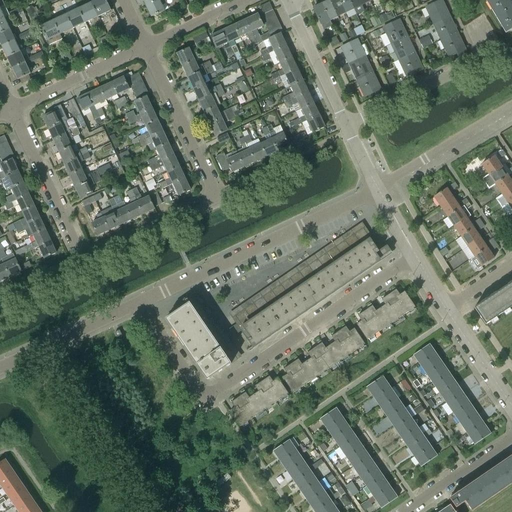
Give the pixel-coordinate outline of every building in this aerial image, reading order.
[(97,0),(92,3),(98,17),(111,11),(105,0),(97,0)] [(165,11),(162,6),(166,4),(164,0),(158,0),(146,6),(152,17),(165,11)] [(331,0),(330,1),(338,18),(346,14),(339,0),(331,0)] [(339,0),(346,14),(354,10),(349,0),(339,0)] [(349,0),(354,10),(362,6),(359,0),(349,0)] [(450,17),(442,0),(425,8),(433,25),(450,17)] [(511,6),(508,0),(485,0),(506,34),(511,29),(511,6)] [(322,4),(329,21),(338,18),(330,1),(322,4)] [(79,9),(85,23),(98,17),(92,3),(79,9)] [(322,4),(313,8),(321,25),(329,21),(322,4)] [(66,15),(73,29),(85,23),(79,9),(66,15)] [(261,16),(264,22),(275,16),(273,10),(261,16)] [(32,21),(39,18),(37,12),(35,13),(29,15),(32,21)] [(394,18),(392,12),(386,15),(388,21),(394,18)] [(258,14),(246,20),(257,44),(262,42),(262,43),(268,40),(271,38),(269,32),(259,37),(256,30),(263,27),(258,14)] [(388,21),(386,15),(385,14),(377,17),(380,25),(388,21)] [(66,15),(54,21),(60,35),(73,29),(66,15)] [(278,21),(275,16),(264,22),(266,27),(278,21)] [(377,17),(371,20),(374,27),(380,25),(377,17)] [(458,33),(450,17),(433,25),(441,41),(458,33)] [(0,19),(0,32),(9,28),(4,18),(0,19)] [(234,25),(240,38),(246,35),(252,47),(257,44),(246,20),(234,25)] [(408,36),(400,20),(383,28),(391,45),(408,36)] [(47,41),(60,35),(54,21),(41,27),(47,41)] [(281,27),(278,21),(266,27),(269,32),(281,27)] [(240,38),(234,25),(222,31),(228,43),(229,43),(240,38)] [(270,53),(270,54),(274,52),(274,51),(286,46),(281,34),(284,33),(281,27),(269,32),(271,38),(268,40),(272,46),(260,52),(262,57),(270,53)] [(353,30),(356,36),(362,33),(359,27),(353,30)] [(14,40),(9,28),(0,32),(0,43),(1,46),(14,40)] [(350,39),(356,36),(353,30),(347,33),(350,39)] [(427,30),(418,34),(420,39),(429,35),(427,30)] [(230,48),(231,47),(229,43),(228,43),(222,31),(211,36),(216,48),(223,46),(225,50),(229,57),(234,55),(230,48)] [(459,58),(468,54),(458,33),(441,41),(437,43),(441,50),(444,49),(448,58),(456,54),(459,58)] [(348,40),(345,34),(339,36),(342,43),(348,40)] [(415,53),(408,36),(391,45),(398,61),(415,53)] [(108,42),(106,37),(99,40),(102,45),(108,42)] [(336,37),(328,40),(332,47),(339,44),(336,37)] [(419,41),(423,49),(428,47),(424,38),(419,41)] [(197,49),(209,44),(206,39),(195,44),(197,49)] [(1,46),(7,58),(20,51),(14,40),(1,46)] [(365,56),(357,40),(340,48),(348,64),(365,56)] [(235,45),(231,47),(230,48),(234,55),(239,52),(235,45)] [(82,49),(84,54),(92,50),(89,46),(82,49)] [(291,57),(286,46),(274,51),(274,52),(279,63),(291,57)] [(182,66),(194,61),(199,58),(196,53),(192,55),(189,49),(177,54),(182,66)] [(23,57),(20,51),(7,58),(12,69),(25,63),(30,60),(31,63),(37,59),(35,55),(29,58),(27,55),(23,57)] [(415,76),(415,73),(423,69),(415,53),(398,61),(394,63),(399,75),(404,73),(406,77),(410,76),(412,78),(415,76)] [(373,73),(365,56),(348,64),(356,81),(373,73)] [(390,64),(387,56),(380,59),(383,67),(390,64)] [(280,77),(285,75),(297,69),(291,57),(279,63),(283,70),(271,75),(273,80),(280,77)] [(197,67),(194,61),(182,66),(188,78),(204,70),(212,67),(209,61),(197,67)] [(25,63),(12,69),(17,80),(30,74),(25,63)] [(220,63),(214,65),(216,71),(223,69),(220,63)] [(341,69),(344,74),(350,71),(348,66),(341,69)] [(212,67),(204,70),(188,78),(193,89),(205,84),(202,77),(214,72),(212,67)] [(297,69),(285,75),(291,87),(303,81),(297,69)] [(129,84),(141,78),(139,73),(127,79),(129,84)] [(373,73),(356,81),(364,97),(381,89),(373,73)] [(111,83),(117,95),(129,89),(124,77),(111,83)] [(283,82),(280,77),(273,80),(273,81),(275,85),(283,82)] [(144,84),(141,78),(129,84),(132,90),(144,84)] [(284,104),(291,100),(296,98),(308,92),(303,81),(291,87),(294,93),(282,99),(284,104)] [(100,88),(106,100),(117,95),(111,83),(100,88)] [(135,95),(146,89),(144,84),(132,90),(135,95)] [(199,101),(223,90),(220,85),(208,90),(205,84),(193,89),(199,101)] [(88,94),(94,106),(96,111),(100,118),(104,116),(105,115),(101,108),(108,105),(106,100),(100,88),(88,94)] [(149,95),(146,89),(135,95),(137,101),(149,95)] [(225,95),(223,90),(199,101),(204,113),(216,107),(213,100),(225,95)] [(286,109),(294,105),(298,103),(302,110),(313,104),(308,92),(296,98),(291,100),(284,104),(286,109)] [(100,118),(96,111),(94,106),(88,94),(76,99),(82,111),(89,108),(95,120),(100,118)] [(147,97),(149,96),(149,95),(137,101),(134,102),(140,114),(152,108),(147,97)] [(125,97),(119,100),(123,107),(128,104),(125,97)] [(118,109),(123,107),(119,100),(114,102),(118,109)] [(319,115),(313,104),(302,110),(305,116),(293,122),(295,126),(295,127),(307,121),(319,115)] [(77,106),(73,107),(72,108),(76,116),(80,114),(77,106)] [(216,107),(204,113),(210,125),(222,119),(216,107)] [(157,120),(152,108),(140,114),(136,116),(128,120),(131,125),(138,121),(138,122),(143,120),(145,126),(157,120)] [(226,117),(234,113),(231,108),(224,112),(226,117)] [(43,117),(48,129),(60,123),(55,111),(43,117)] [(128,120),(136,116),(133,111),(126,115),(128,120)] [(236,118),(234,113),(226,117),(228,122),(236,118)] [(319,115),(307,121),(313,133),(325,127),(319,115)] [(227,131),(222,119),(210,125),(215,136),(227,131)] [(145,126),(151,138),(163,132),(157,120),(145,126)] [(66,135),(60,123),(48,129),(54,141),(66,135)] [(271,125),(266,127),(270,135),(275,132),(273,129),(271,125)] [(270,135),(266,127),(261,130),(265,137),(270,135)] [(163,132),(151,138),(146,140),(139,143),(141,148),(153,143),(156,149),(168,143),(163,132)] [(275,132),(270,135),(272,139),(278,152),(289,146),(283,134),(277,137),(275,132)] [(304,133),(297,136),(299,141),(307,138),(304,133)] [(227,134),(216,139),(219,145),(230,140),(227,134)] [(59,152),(71,147),(66,135),(54,141),(59,152)] [(137,138),(139,143),(146,140),(144,135),(137,138)] [(251,143),(252,143),(249,136),(244,138),(247,145),(251,143)] [(236,152),(238,155),(244,167),(255,162),(249,150),(244,138),(239,140),(243,149),(236,152)] [(267,157),(278,152),(272,139),(261,144),(267,157)] [(116,150),(120,147),(117,140),(112,142),(116,150)] [(0,151),(10,147),(7,141),(0,144),(0,151)] [(150,166),(157,163),(162,161),(174,155),(168,143),(156,149),(159,156),(155,158),(148,161),(150,166)] [(261,144),(249,150),(255,162),(267,157),(261,144)] [(0,151),(0,157),(0,158),(12,152),(10,147),(0,151)] [(74,153),(71,147),(59,152),(64,164),(88,153),(86,148),(74,153)] [(15,158),(12,152),(0,158),(3,164),(12,159),(15,158)] [(244,167),(238,155),(236,152),(231,154),(233,157),(227,160),(224,153),(216,157),(222,171),(230,168),(232,173),(244,167)] [(70,176),(82,170),(79,163),(91,158),(88,153),(64,164),(70,176)] [(162,161),(157,163),(150,166),(152,171),(164,166),(167,173),(179,167),(174,155),(162,161)] [(482,165),(488,175),(501,166),(494,156),(482,165)] [(0,179),(1,179),(6,177),(7,176),(9,175),(18,171),(13,160),(15,159),(15,158),(12,159),(3,164),(0,165),(3,171),(0,173),(0,179)] [(96,170),(97,171),(99,176),(112,170),(109,164),(96,170)] [(508,176),(501,166),(488,175),(495,185),(508,176)] [(173,184),(185,179),(179,167),(167,173),(173,184)] [(87,182),(82,170),(70,176),(75,187),(87,182)] [(23,182),(18,171),(9,175),(7,176),(6,177),(1,179),(0,179),(0,185),(8,182),(11,188),(13,187),(14,187),(23,182)] [(511,187),(511,182),(508,176),(495,185),(502,195),(511,187)] [(190,190),(185,179),(173,184),(178,196),(190,190)] [(155,189),(154,188),(151,181),(145,184),(149,192),(155,189)] [(3,201),(5,205),(9,204),(12,202),(17,200),(29,194),(23,182),(14,187),(13,187),(11,188),(14,194),(6,198),(7,199),(3,201)] [(87,182),(75,187),(81,199),(93,194),(87,182)] [(511,202),(511,187),(502,195),(509,205),(511,202)] [(136,188),(131,191),(134,198),(135,197),(137,202),(142,215),(154,209),(149,197),(143,200),(140,195),(136,188)] [(434,197),(441,207),(453,199),(446,188),(434,197)] [(125,208),(131,220),(142,215),(137,202),(135,197),(134,198),(131,191),(127,193),(130,200),(129,200),(131,205),(125,208)] [(162,204),(157,192),(151,195),(157,206),(162,204)] [(34,206),(29,194),(17,200),(12,202),(9,204),(5,205),(7,211),(19,205),(22,211),(34,206)] [(93,197),(96,202),(102,199),(100,194),(93,197)] [(170,196),(162,199),(165,204),(172,201),(170,196)] [(93,197),(82,202),(84,207),(88,215),(92,212),(89,205),(96,202),(93,197)] [(108,201),(120,225),(131,220),(125,208),(119,210),(117,206),(114,199),(108,201)] [(460,209),(453,199),(441,207),(448,217),(460,209)] [(102,218),(108,231),(120,225),(108,201),(104,203),(107,210),(110,215),(104,218),(102,218)] [(40,218),(34,206),(22,211),(25,218),(21,220),(13,224),(16,229),(23,226),(28,223),(40,218)] [(467,219),(460,209),(448,217),(454,227),(467,219)] [(108,231),(102,218),(104,218),(101,213),(96,216),(98,220),(92,223),(98,236),(108,231)] [(23,226),(16,229),(18,233),(18,234),(25,231),(28,237),(33,235),(45,229),(40,218),(28,223),(23,226)] [(454,227),(461,237),(474,228),(467,219),(454,227)] [(363,228),(235,316),(243,328),(243,329),(250,339),(247,341),(251,347),(391,252),(387,246),(378,252),(371,241),(363,228)] [(437,238),(441,244),(457,234),(453,228),(437,238)] [(480,238),(474,228),(461,237),(468,247),(480,238)] [(51,241),(45,229),(33,235),(36,242),(31,244),(15,252),(17,257),(33,249),(39,247),(51,241)] [(9,239),(14,236),(15,236),(15,234),(13,230),(11,231),(6,234),(7,234),(9,239)] [(468,247),(475,257),(487,248),(480,238),(468,247)] [(56,253),(51,241),(39,247),(44,259),(56,253)] [(7,258),(4,251),(5,251),(5,250),(0,244),(0,243),(0,256),(2,260),(4,264),(10,277),(22,272),(15,259),(14,254),(7,258)] [(439,252),(442,256),(448,252),(445,247),(439,252)] [(494,259),(487,248),(475,257),(481,267),(494,259)] [(447,261),(450,267),(467,257),(463,251),(447,261)] [(22,265),(24,270),(31,267),(29,262),(22,265)] [(0,282),(10,277),(4,264),(0,265),(0,282)] [(511,303),(511,283),(503,290),(511,303)] [(396,290),(389,295),(403,316),(408,312),(408,313),(414,309),(413,309),(415,307),(405,292),(400,295),(396,290)] [(486,324),(511,306),(511,303),(503,290),(475,308),(486,324)] [(398,319),(403,316),(389,295),(381,300),(385,305),(380,308),(391,324),(392,323),(393,324),(398,320),(398,319)] [(230,362),(236,357),(196,299),(167,318),(209,379),(231,364),(230,362)] [(372,306),(365,311),(379,332),(384,328),(385,329),(390,326),(389,325),(391,324),(380,308),(376,312),(372,306)] [(374,335),(379,332),(365,311),(358,316),(361,322),(357,325),(367,340),(368,339),(369,340),(375,336),(374,335)] [(346,327),(339,332),(353,353),(358,349),(358,350),(364,346),(363,345),(365,344),(354,329),(349,332),(346,327)] [(348,356),(353,353),(339,332),(331,337),(335,342),(330,345),(341,361),(342,360),(343,361),(348,357),(348,356)] [(322,343),(315,348),(329,369),(334,365),(334,366),(340,363),(339,362),(341,361),(330,345),(326,348),(322,343)] [(420,366),(437,355),(430,344),(413,356),(420,366)] [(324,372),(329,369),(315,348),(307,353),(311,358),(306,362),(317,377),(318,376),(319,377),(324,373),(324,372)] [(443,364),(437,355),(420,366),(427,376),(443,364)] [(298,359),(291,364),(305,385),(310,382),(311,383),(316,379),(316,378),(317,377),(306,362),(302,365),(298,359)] [(300,389),(305,385),(291,364),(284,369),(287,375),(283,378),(293,393),(295,392),(295,393),(301,389),(300,389)] [(450,374),(443,364),(427,376),(433,386),(450,374)] [(457,384),(450,374),(433,386),(440,396),(457,384)] [(366,388),(373,398),(390,387),(383,376),(366,388)] [(269,377),(262,382),(276,402),(281,399),(282,400),(287,396),(287,395),(288,394),(278,378),(273,382),(269,377)] [(417,380),(413,382),(417,388),(421,385),(417,380)] [(271,406),(276,402),(262,382),(255,387),(258,392),(254,395),(264,410),(266,409),(266,410),(272,406),(271,406)] [(407,383),(402,387),(407,393),(411,390),(407,383)] [(464,394),(457,384),(440,396),(447,406),(464,394)] [(373,398),(380,408),(397,396),(390,387),(373,398)] [(246,393),(238,398),(253,418),(257,415),(258,416),(263,412),(263,411),(264,410),(254,395),(249,398),(246,393)] [(470,404),(464,394),(447,406),(454,415),(470,404)] [(418,400),(415,395),(409,398),(413,403),(418,400)] [(380,408),(387,418),(403,406),(397,396),(380,408)] [(247,422),(253,418),(238,398),(231,403),(235,408),(230,411),(240,427),(242,426),(243,426),(248,423),(247,422)] [(434,405),(430,399),(426,402),(430,408),(434,405)] [(477,414),(470,404),(454,415),(460,425),(477,414)] [(417,416),(424,410),(421,405),(413,410),(417,416)] [(387,418),(393,428),(410,416),(403,406),(387,418)] [(327,430),(343,418),(336,408),(320,420),(327,430)] [(484,424),(477,414),(460,425),(467,435),(484,424)] [(393,428),(400,437),(417,426),(410,416),(393,428)] [(350,428),(343,418),(327,430),(333,440),(350,428)] [(491,434),(484,424),(467,435),(474,445),(491,434)] [(400,437),(407,447),(424,436),(423,435),(417,426),(400,437)] [(424,436),(425,438),(437,430),(434,427),(423,435),(424,436)] [(357,438),(350,428),(333,440),(340,449),(357,438)] [(459,448),(463,445),(462,443),(466,440),(465,438),(463,435),(455,441),(459,448)] [(407,447),(414,457),(430,446),(425,438),(424,436),(407,447)] [(364,448),(357,438),(340,449),(347,459),(364,448)] [(273,452),(280,462),(296,450),(294,447),(289,440),(273,452)] [(430,446),(414,457),(421,467),(437,456),(430,446)] [(370,458),(364,448),(347,459),(354,469),(370,458)] [(303,460),(296,450),(280,462),(286,472),(303,460)] [(377,468),(370,458),(354,469),(360,479),(377,468)] [(511,458),(461,494),(460,492),(454,496),(460,505),(465,502),(472,511),(511,483),(511,458)] [(0,476),(12,469),(5,459),(0,462),(0,476)] [(286,472),(293,481),(310,470),(303,460),(286,472)] [(384,477),(377,468),(360,479),(367,489),(384,477)] [(18,478),(12,469),(0,476),(0,484),(2,488),(18,478)] [(317,480),(310,470),(293,481),(300,491),(317,480)] [(331,474),(326,478),(329,483),(335,479),(331,474)] [(391,487),(384,477),(367,489),(374,499),(391,487)] [(2,488),(8,497),(24,486),(18,478),(2,488)] [(300,491),(307,501),(323,490),(317,480),(300,491)] [(355,481),(348,485),(354,495),(360,491),(355,481)] [(30,495),(24,486),(8,497),(14,506),(30,495)] [(398,498),(391,487),(374,499),(381,509),(398,498)] [(330,499),(323,490),(307,501),(313,511),(330,499)] [(30,495),(14,506),(18,511),(24,511),(36,504),(30,495)] [(345,496),(340,500),(345,507),(350,503),(345,496)] [(313,511),(332,511),(337,509),(330,499),(313,511)] [(369,507),(366,502),(361,505),(364,511),(369,507)]
